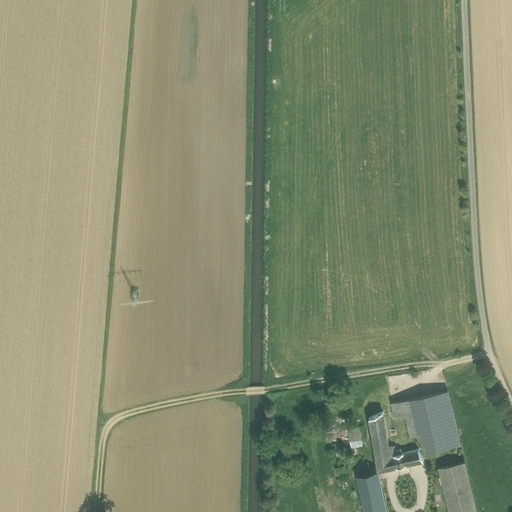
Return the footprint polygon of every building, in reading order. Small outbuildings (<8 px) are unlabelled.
[(447,389),(402,399),(406,415),(410,434),(414,433),(426,451),(460,442),(447,389)] [(395,417),(406,415),(402,399),(391,401),(395,417)] [(401,451),(390,454),(389,446),(382,410),(368,416),(377,457),(378,469),(423,459),(417,448),(401,451)] [(351,439),(364,436),(362,430),(349,433),(351,439)] [(395,445),(389,446),(390,454),(401,451),(400,448),(396,449),(395,445)] [(439,467),(449,511),(477,511),(465,461),(439,467)] [(356,475),(358,482),(379,477),(378,469),(356,475)] [(358,482),(365,511),(387,511),(379,477),(358,482)]
